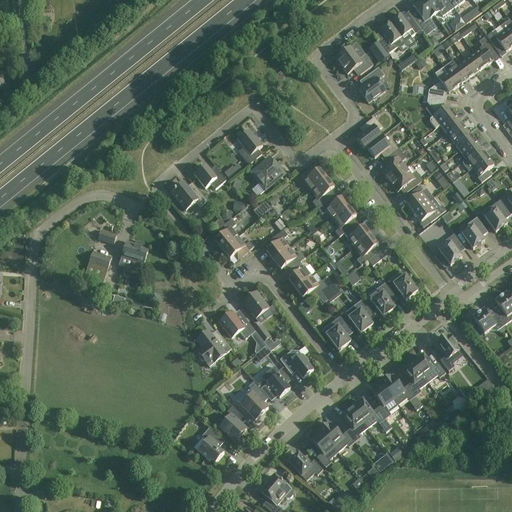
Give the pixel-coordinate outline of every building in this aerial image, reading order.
[(430,19),(435,15),(422,0),(420,0),(417,2),(418,3),(413,7),(419,16),(413,21),(421,32),(433,24),(430,19)] [(443,17),(454,9),(447,0),(441,0),(439,2),(437,0),(422,0),(435,15),(439,12),(443,17)] [(447,0),(454,9),(465,1),(464,0),(447,0)] [(401,16),(390,23),(401,38),(408,33),(411,38),(417,34),(420,39),(424,36),(421,32),(413,21),(408,25),(401,16)] [(466,25),(460,18),(450,26),(455,33),(466,25)] [(511,24),(509,21),(501,27),(504,32),(511,42),(511,24)] [(390,23),(380,31),(387,40),(381,44),(389,55),(399,48),(405,43),(401,38),(390,23)] [(477,29),(473,24),(459,34),(463,38),(463,39),(477,29)] [(505,53),(511,48),(511,42),(504,32),(501,27),(487,37),(496,51),(501,47),(505,53)] [(463,38),(459,34),(451,40),(454,45),(463,38)] [(439,45),(433,37),(427,41),(433,49),(439,45)] [(483,47),(474,54),(484,69),(493,62),(489,56),(494,52),(484,39),(479,43),(483,47)] [(453,45),(449,40),(442,46),(446,51),(453,45)] [(446,52),(442,46),(433,53),(437,58),(446,52)] [(359,61),(350,49),(336,60),(336,61),(336,63),(338,67),(341,67),(347,76),(356,70),(360,76),(373,67),(365,56),(359,61)] [(465,60),(476,75),(484,69),(474,54),(465,60)] [(467,81),(476,75),(465,60),(456,67),(467,81)] [(453,62),(444,69),(447,73),(448,73),(458,88),(467,81),(456,67),(453,62)] [(384,77),(379,69),(367,77),(372,83),(359,92),(368,105),(386,92),(378,82),(384,77)] [(458,88),(448,73),(447,73),(444,69),(435,75),(441,83),(429,91),(428,97),(445,100),(446,94),(448,93),(449,94),(458,88)] [(428,97),(427,104),(430,107),(436,115),(433,117),(430,119),(430,122),(436,130),(440,126),(454,115),(447,106),(445,108),(444,106),(445,100),(428,97)] [(447,135),(461,124),(454,115),(440,126),(447,135)] [(365,151),(367,150),(382,138),(377,133),(382,129),(374,119),(363,127),(367,133),(357,140),(365,151)] [(453,143),(467,132),(461,124),(447,135),(453,143)] [(263,147),(249,131),(237,140),(244,149),(239,153),(249,166),(262,156),(258,151),(263,147)] [(460,152),(474,141),(467,132),(453,143),(460,152)] [(384,153),(388,158),(398,150),(391,141),(387,145),(382,138),(367,150),(375,160),(384,153)] [(481,150),(474,141),(460,152),(466,161),(481,150)] [(398,150),(388,158),(387,159),(391,164),(381,172),(390,182),(406,170),(401,163),(406,159),(399,150),(398,150)] [(466,161),(462,164),(468,173),(473,169),(487,158),(481,150),(469,158),(466,161)] [(494,167),(487,158),(473,169),(480,178),(478,179),(482,184),(492,177),(488,172),(494,167)] [(277,168),(269,159),(251,174),(265,192),(285,176),(278,167),(277,168)] [(238,165),(234,169),(238,174),(243,171),(238,165)] [(210,172),(206,167),(194,176),(205,190),(211,185),(215,191),(226,182),(215,168),(210,172)] [(304,183),(311,192),(327,180),(320,170),(316,173),(312,169),(301,177),(305,182),(304,183)] [(406,170),(390,182),(398,193),(408,186),(412,191),(423,182),(416,172),(411,176),(406,170)] [(437,172),(433,177),(438,182),(442,177),(437,172)] [(242,182),(235,179),(232,187),(239,190),(242,182)] [(327,180),(311,192),(317,200),(312,203),(318,210),(334,197),(330,192),(334,189),(327,180)] [(199,193),(194,197),(184,184),(172,194),(186,212),(196,204),(200,208),(207,203),(199,193)] [(424,192),(420,187),(409,196),(412,200),(407,205),(414,214),(429,203),(433,199),(434,199),(426,190),(424,192)] [(499,202),(510,217),(511,215),(511,198),(511,199),(509,195),(499,202)] [(280,202),(277,196),(269,200),(272,206),(280,202)] [(327,212),(333,220),(349,208),(342,199),(338,202),(334,197),(318,210),(322,216),(327,212)] [(440,208),(433,199),(429,203),(414,214),(421,224),(427,219),(431,224),(446,212),(442,207),(440,208)] [(510,217),(499,202),(490,209),(493,213),(485,219),(496,234),(507,225),(504,221),(510,217)] [(271,210),(264,203),(260,206),(266,214),(271,210)] [(356,218),(349,208),(333,220),(340,229),(335,233),(339,238),(344,235),(356,226),(352,221),(356,218)] [(232,220),(231,212),(222,214),(223,221),(232,220)] [(448,213),(433,223),(437,230),(452,219),(448,213)] [(286,227),(280,219),(274,224),(281,232),(286,227)] [(488,234),(477,219),(467,226),(470,230),(462,236),(473,251),(485,242),(482,238),(488,234)] [(215,242),(223,251),(238,238),(231,230),(236,226),(232,220),(215,234),(219,238),(215,242)] [(356,226),(344,235),(355,249),(371,237),(364,227),(360,230),(356,226)] [(266,252),(274,261),(290,249),(283,241),(288,237),(283,231),(267,244),(270,249),(266,252)] [(117,237),(101,232),(98,241),(114,246),(117,237)] [(439,252),(434,256),(441,265),(446,262),(451,267),(462,259),(459,255),(465,250),(454,235),(445,243),(447,246),(439,252)] [(361,267),(368,262),(378,254),(374,249),(378,246),(371,237),(355,249),(362,258),(357,261),(361,267)] [(245,247),(238,238),(223,251),(230,260),(234,257),(238,262),(254,248),(250,243),(245,247)] [(143,243),(138,242),(136,243),(135,246),(127,243),(119,267),(130,270),(130,268),(141,271),(143,265),(144,266),(149,250),(143,248),(144,246),(143,243)] [(290,249),(274,261),(281,271),(285,268),(289,273),(301,263),(305,260),(301,254),(296,258),(290,249)] [(382,251),(378,254),(368,262),(373,268),(387,257),(382,251)] [(112,258),(93,253),(88,266),(89,267),(84,283),(89,285),(92,274),(96,275),(93,284),(103,287),(107,273),(112,258)] [(312,278),(301,263),(289,273),(292,277),(288,280),(296,290),(312,278)] [(414,287),(402,272),(398,275),(401,279),(394,285),(406,301),(416,294),(412,289),(414,287)] [(353,281),(358,278),(354,273),(346,279),(352,288),(356,285),(353,281)] [(317,285),(312,278),(296,290),(303,299),(307,296),(311,301),(328,288),(322,281),(317,285)] [(331,297),(338,291),(333,284),(321,293),(330,304),(334,301),(331,297)] [(397,300),(385,284),(376,292),(368,297),(371,302),(383,318),(393,311),(389,306),(397,300)] [(497,316),(504,327),(511,322),(511,317),(511,301),(506,294),(504,296),(503,294),(496,299),(497,301),(495,303),(502,312),(497,316)] [(257,295),(255,296),(254,295),(250,298),(251,299),(244,304),(256,320),(269,311),(257,295)] [(375,317),(363,301),(353,308),(345,314),(349,319),(361,335),(371,328),(367,323),(375,317)] [(504,327),(497,316),(491,321),(484,311),(482,312),(480,311),(473,316),(475,318),(473,319),(479,327),(478,328),(482,334),(483,334),(484,335),(490,331),(497,332),(504,327)] [(256,333),(253,329),(246,320),(240,324),(232,314),(220,323),(232,339),(240,333),(246,341),(256,333)] [(352,334),(340,318),(331,325),(323,331),(327,336),(339,352),(349,344),(345,339),(352,334)] [(253,329),(256,333),(267,347),(273,343),(270,340),(271,339),(259,324),(253,329)] [(216,341),(209,332),(197,341),(203,350),(198,353),(200,355),(199,356),(199,357),(199,360),(201,361),(203,362),(205,362),(206,362),(210,359),(212,362),(223,353),(225,356),(232,351),(221,337),(216,341)] [(446,340),(444,338),(437,343),(438,345),(437,346),(446,358),(440,362),(449,373),(455,368),(453,366),(462,358),(454,348),(455,347),(449,339),(448,339),(447,338),(446,340)] [(273,343),(267,347),(271,353),(281,345),(278,340),(273,344),(273,343)] [(257,355),(255,357),(260,363),(271,354),(267,348),(262,351),(257,355)] [(299,352),(292,351),(280,361),(290,374),(296,370),(303,380),(313,372),(307,364),(309,363),(304,356),(302,357),(299,352)] [(420,356),(412,362),(428,384),(438,377),(440,380),(446,375),(437,364),(432,369),(423,357),(421,358),(420,356)] [(412,384),(407,388),(415,398),(421,394),(419,391),(428,384),(412,362),(403,369),(405,370),(403,372),(412,384)] [(275,368),(262,379),(280,399),(290,390),(287,386),(285,383),(289,379),(281,370),(278,373),(275,368)] [(409,403),(415,398),(407,388),(402,391),(393,380),(391,381),(390,379),(382,385),(394,402),(398,407),(408,400),(409,403)] [(488,381),(466,398),(471,404),(493,388),(488,381)] [(375,393),(373,394),(382,406),(377,410),(385,421),(391,417),(389,414),(398,407),(394,402),(382,385),(373,391),(375,393)] [(256,386),(250,391),(249,390),(237,402),(256,421),(268,409),(264,404),(269,400),(256,386)] [(463,411),(463,399),(452,399),(452,411),(463,411)] [(379,425),(385,421),(377,410),(372,414),(363,402),(361,403),(360,402),(352,408),(368,430),(377,423),(379,425)] [(246,421),(233,408),(227,413),(231,417),(220,429),(235,443),(247,430),(242,426),(246,421)] [(368,430),(352,408),(343,414),(345,416),(343,417),(352,429),(346,434),(355,444),(361,440),(359,437),(368,430)] [(433,424),(419,434),(424,441),(438,430),(433,424)] [(328,427),(320,434),(338,454),(347,447),(349,449),(355,444),(346,434),(341,438),(331,427),(329,428),(328,427)] [(203,438),(194,449),(197,452),(210,463),(212,461),(216,465),(224,455),(217,449),(218,447),(216,445),(221,440),(223,442),(223,441),(209,429),(205,434),(202,438),(203,438)] [(338,454),(320,434),(312,440),(314,442),(312,443),(322,455),(317,459),(326,469),(331,464),(329,462),(338,454)] [(400,453),(392,459),(395,463),(403,457),(400,453)] [(297,457),(296,455),(289,462),(291,463),(289,464),(306,483),(315,475),(317,477),(323,472),(314,462),(309,467),(298,456),(297,457)] [(387,457),(374,467),(380,475),(393,465),(387,457)] [(291,491),(275,477),(261,493),(269,500),(263,506),(269,511),(281,511),(282,511),(277,507),(285,498),(287,500),(290,500),(293,497),(293,493),(291,491)] [(352,486),(357,492),(364,485),(359,479),(352,486)] [(333,500),(329,505),(335,511),(337,511),(341,508),(333,500)]
